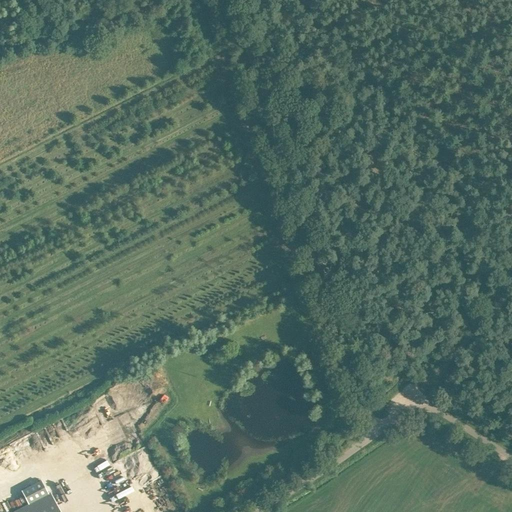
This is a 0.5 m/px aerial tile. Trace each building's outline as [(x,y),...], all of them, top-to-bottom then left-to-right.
[(136,469),(150,464),(145,450),(132,455),(136,469)] [(107,490),(109,495),(120,492),(118,487),(107,490)] [(165,489),(154,493),(157,500),(168,495),(165,489)] [(60,511),(51,493),(13,511),(60,511)] [(135,493),(114,504),(117,509),(137,499),(135,493)]
